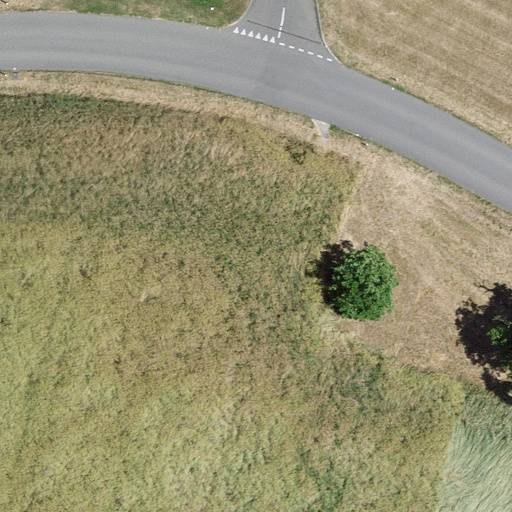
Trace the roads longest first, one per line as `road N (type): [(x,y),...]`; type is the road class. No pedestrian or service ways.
road 1 (tertiary): [(275,73),(144,48),(0,40)]
road 2 (tertiary): [(511,181),(375,111),(275,73)]
